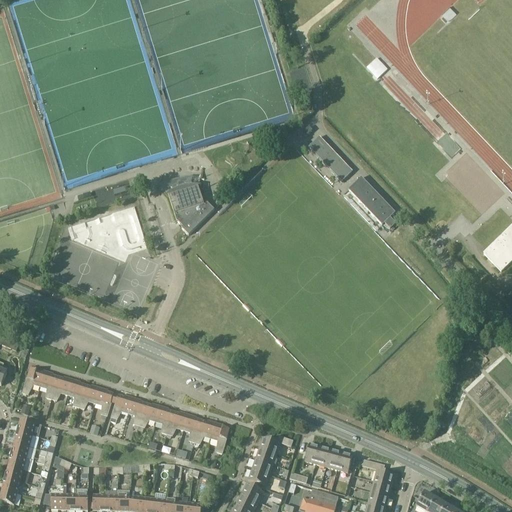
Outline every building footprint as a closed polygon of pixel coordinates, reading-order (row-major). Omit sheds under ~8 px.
[(312,131),(309,128),(302,134),(305,137),(312,131)] [(352,173),(319,137),(308,148),(341,183),(352,173)] [(390,219),(395,214),(361,178),(361,179),(349,191),(348,191),(382,226),(384,224),(390,230),(395,225),(390,219)] [(203,205),(202,201),(198,187),(191,187),(185,188),(179,190),(173,193),(168,197),(176,222),(177,222),(182,228),(181,229),(188,236),(214,211),(207,204),(203,205)] [(83,196),(77,198),(79,202),(84,200),(84,199),(91,197),(91,195),(90,193),(83,196)] [(511,227),(483,255),(501,273),(511,262),(511,227)] [(0,345),(16,352),(19,346),(2,339),(0,343),(0,345)] [(33,386),(40,388),(45,373),(37,370),(36,372),(31,370),(23,395),(28,396),(33,386)] [(47,399),(52,401),(58,379),(53,377),(53,375),(45,373),(40,388),(48,391),(47,399)] [(61,394),(68,397),(73,381),(64,379),(64,380),(58,379),(52,401),(57,402),(61,394)] [(74,408),(79,409),(86,387),(80,385),(81,384),(73,381),(68,397),(75,399),(74,408)] [(88,403),(96,405),(100,390),(92,387),(91,389),(86,387),(79,409),(84,411),(88,403)] [(100,390),(96,405),(103,407),(102,416),(107,417),(114,396),(108,394),(108,392),(100,390)] [(121,413),(128,415),(133,399),(125,397),(124,399),(118,397),(112,419),(117,421),(121,413)] [(141,402),(133,399),(128,415),(136,417),(135,426),(139,427),(146,405),(141,404),(141,402)] [(152,407),(146,405),(139,427),(144,429),(148,421),(156,423),(160,408),(152,405),(152,407)] [(169,410),(160,408),(156,423),(163,426),(162,434),(167,436),(174,414),(168,412),(169,410)] [(179,415),(174,414),(167,436),(172,437),(176,430),(183,432),(188,416),(180,414),(179,415)] [(196,419),(188,416),(183,432),(191,434),(190,443),(195,444),(201,422),(196,421),(196,419)] [(21,421),(18,433),(33,437),(36,425),(21,421)] [(207,424),(201,422),(195,444),(200,446),(203,438),(211,440),(216,425),(207,422),(207,424)] [(224,427),(216,425),(211,440),(218,442),(217,454),(222,455),(229,431),(223,429),(224,427)] [(30,449),(33,437),(18,433),(14,445),(30,449)] [(280,445),(279,444),(274,443),(263,439),(259,449),(277,456),(280,445)] [(26,460),(30,449),(14,445),(11,456),(26,460)] [(315,466),(320,448),(309,445),(304,463),(315,466)] [(326,468),(331,450),(320,448),(315,466),(326,468)] [(255,460),(273,466),(277,456),(259,449),(255,460)] [(337,471),(342,453),(331,450),(326,468),(337,471)] [(353,456),(342,453),(337,471),(348,474),(353,456)] [(43,465),(45,465),(50,467),(54,455),(48,454),(46,460),(39,459),(38,464),(43,465)] [(23,472),(26,460),(11,456),(8,468),(23,472)] [(56,458),(53,469),(58,471),(64,473),(64,472),(65,468),(60,466),(62,461),(56,458)] [(252,471),(269,477),(273,466),(255,460),(252,471)] [(5,480),(20,484),(23,472),(8,468),(5,480)] [(269,477),(252,471),(248,481),(266,488),(269,477)] [(382,473),(378,472),(376,472),(373,483),(391,488),(394,477),(382,474),(382,473)] [(202,480),(203,480),(215,484),(217,479),(204,475),(202,480)] [(2,491),(17,495),(20,484),(5,480),(2,491)] [(287,484),(280,482),(278,488),(284,490),(287,484)] [(391,488),(373,483),(370,493),(388,498),(391,488)] [(241,495),(258,503),(263,493),(246,485),(241,495)] [(17,495),(2,491),(0,499),(0,503),(3,504),(3,505),(4,506),(5,506),(6,507),(7,507),(9,507),(10,506),(11,506),(14,507),(17,495)] [(76,497),(75,511),(87,511),(88,497),(88,491),(77,491),(77,497),(76,497)] [(305,511),(334,511),(338,499),(312,491),(309,502),(303,500),(300,510),(306,511),(305,511)] [(105,497),(104,511),(117,511),(117,497),(117,493),(106,492),(105,497)] [(117,493),(117,497),(117,511),(129,511),(129,498),(130,492),(117,492),(117,493)] [(64,496),(63,511),(69,511),(75,511),(76,497),(66,496),(66,493),(64,493),(64,496)] [(370,493),(367,504),(385,509),(388,498),(370,493)] [(422,511),(429,511),(436,501),(435,500),(436,499),(436,498),(431,495),(430,496),(429,497),(425,494),(416,509),(422,511)] [(250,511),(253,511),(258,503),(241,495),(236,505),(250,511)] [(45,496),(43,506),(51,508),(51,511),(63,511),(64,496),(45,496)] [(92,511),(104,511),(105,497),(93,497),(92,511)] [(141,511),(141,499),(129,498),(129,511),(141,511)] [(153,511),(153,501),(141,499),(141,511),(153,511)] [(165,511),(166,502),(153,501),(153,511),(165,511)] [(443,511),(447,507),(446,507),(447,505),(446,504),(442,502),(441,502),(440,503),(436,501),(429,511),(443,511)] [(177,511),(178,504),(166,502),(165,511),(177,511)]
